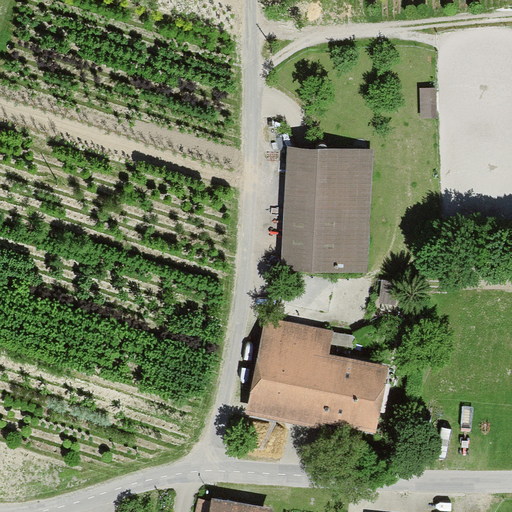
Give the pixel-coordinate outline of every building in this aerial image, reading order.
[(368,155),(294,151),(288,263),(362,267),(368,155)] [(285,275),(284,308),(333,310),(333,297),(303,296),(304,276),(285,275)] [(398,302),(398,280),(378,281),(379,302),(398,302)] [(308,407),(318,357),(324,330),(272,320),(257,397),(308,407)] [(318,357),(308,407),(369,419),(379,369),(318,357)] [(262,511),(201,501),(198,511),(262,511)]
